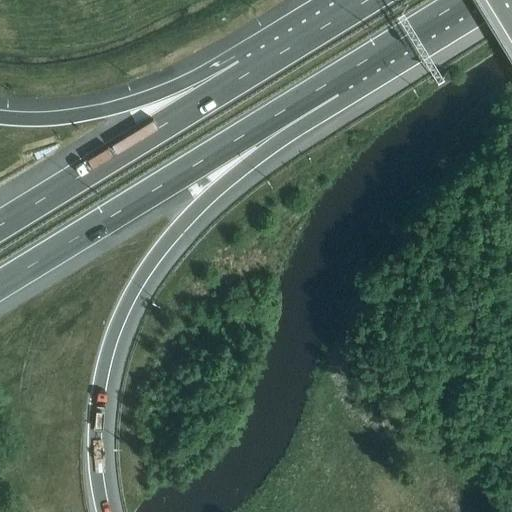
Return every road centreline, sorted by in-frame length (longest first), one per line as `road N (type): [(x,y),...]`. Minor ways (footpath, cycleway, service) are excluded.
road 1 (motorway): [(102,511),(98,402),(103,364),(130,299),(193,209),(333,83)]
road 2 (motorway): [(0,286),(333,83)]
road 3 (motorway): [(227,88),(0,226)]
road 4 (motorway): [(227,88),(76,113),(0,115)]
road 5 (motorway): [(371,0),(227,88)]
road 6 (motorway): [(333,83),(468,0)]
